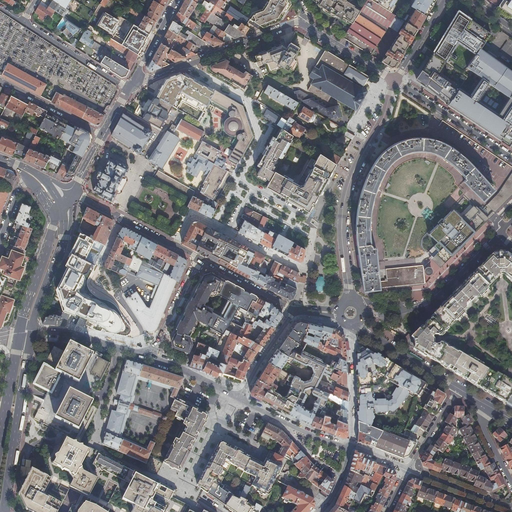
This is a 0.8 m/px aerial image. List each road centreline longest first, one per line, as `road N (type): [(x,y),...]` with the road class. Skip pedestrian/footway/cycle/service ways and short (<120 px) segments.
road 1 (residential): [(341,220),(318,225),(243,181),(260,140),(247,99),(190,62)]
road 2 (primary): [(3,511),(32,329)]
road 3 (residential): [(73,192),(198,260)]
road 4 (residential): [(402,84),(511,158)]
road 5 (primary): [(58,214),(18,334)]
road 6 (residential): [(23,21),(129,87)]
road 7 (residential): [(405,310),(438,295),(498,234)]
road 8 (residential): [(239,398),(350,447)]
